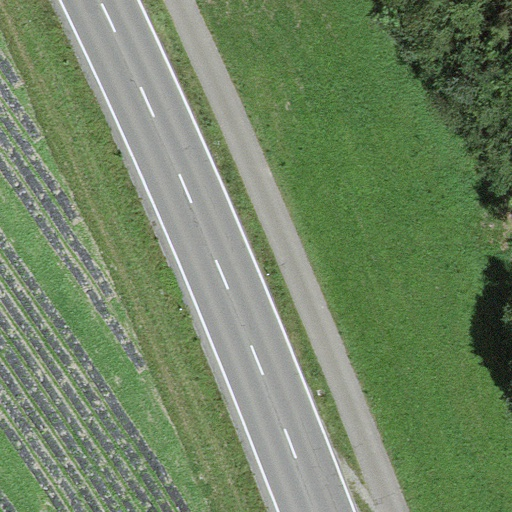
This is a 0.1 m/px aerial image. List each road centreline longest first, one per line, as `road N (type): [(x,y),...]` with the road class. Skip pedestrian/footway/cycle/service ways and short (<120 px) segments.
road 1 (track): [(175,0),(393,511)]
road 2 (primary): [(98,0),(182,179),(315,511)]
